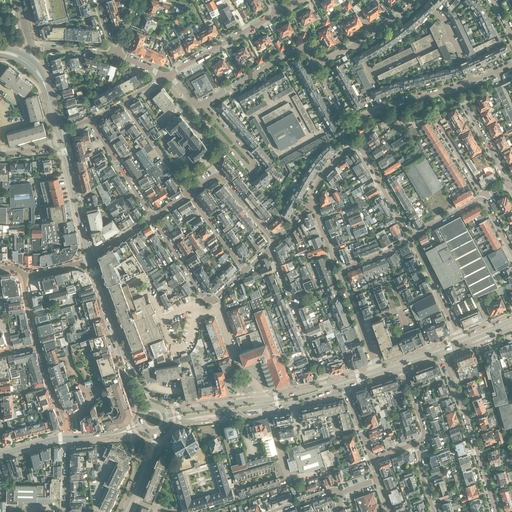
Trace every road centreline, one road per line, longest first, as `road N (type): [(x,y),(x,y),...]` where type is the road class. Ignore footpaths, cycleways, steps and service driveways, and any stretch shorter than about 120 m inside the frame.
road 1 (residential): [(409,236),(356,146),(329,164),(308,201)]
road 2 (residential): [(440,349),(494,511)]
road 3 (residential): [(196,107),(255,169),(203,103)]
road 4 (residential): [(25,275),(34,337),(67,438)]
road 5 (residential): [(269,249),(326,388)]
road 6 (residential): [(166,76),(276,12)]
road 7 (tertiary): [(90,256),(59,137)]
road 8 (residential): [(188,192),(218,173),(274,240)]
